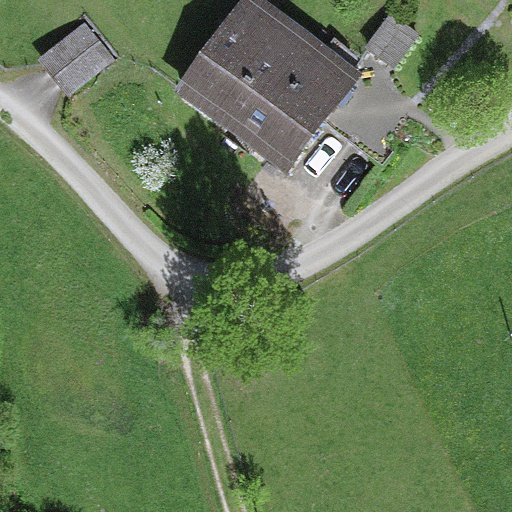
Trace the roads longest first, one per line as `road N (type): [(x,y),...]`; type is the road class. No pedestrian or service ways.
road 1 (track): [(511,124),(322,249),(272,273),(200,279),(167,265),(0,109)]
road 2 (track): [(167,265),(233,511)]
